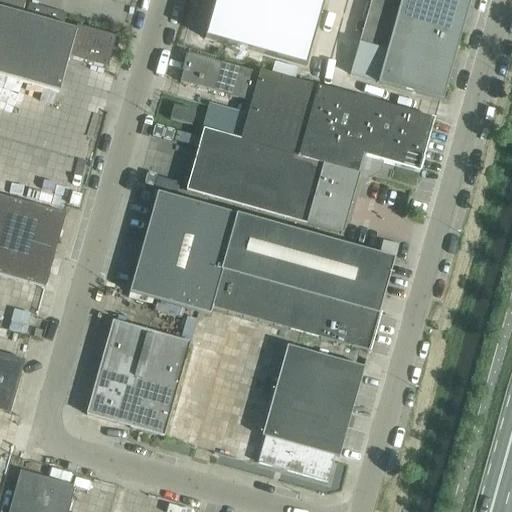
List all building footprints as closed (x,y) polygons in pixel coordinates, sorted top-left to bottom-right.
[(214,0),(204,36),(303,64),(321,0),(214,0)] [(371,0),(359,43),(359,44),(390,53),(381,85),(439,101),(440,100),(439,100),(466,0),(371,0)] [(0,78),(59,95),(69,59),(107,70),(116,39),(77,28),(76,32),(0,10),(0,78)] [(180,83),(213,92),(250,103),(258,74),(215,62),(215,63),(195,58),(195,57),(189,55),(186,66),(185,66),(180,83)] [(186,192),(340,235),(358,172),(367,175),(375,170),(378,161),(418,172),(433,120),(260,72),(240,141),(203,131),(186,192)] [(170,120),(192,127),(196,112),(174,106),(170,120)] [(160,193),(179,195),(180,180),(162,178),(160,193)] [(210,316),(212,309),(368,353),(379,313),(394,260),(344,245),(157,193),(129,294),(210,316)] [(0,276),(45,289),(66,215),(0,197),(0,276)] [(86,416),(164,438),(190,344),(112,322),(86,416)] [(265,438),(258,464),(327,483),(333,461),(330,460),(331,456),(338,458),(363,369),(287,348),(262,437),(265,438)] [(0,412),(10,415),(25,362),(0,354),(0,412)] [(10,511),(66,511),(74,488),(21,474),(10,511)]
